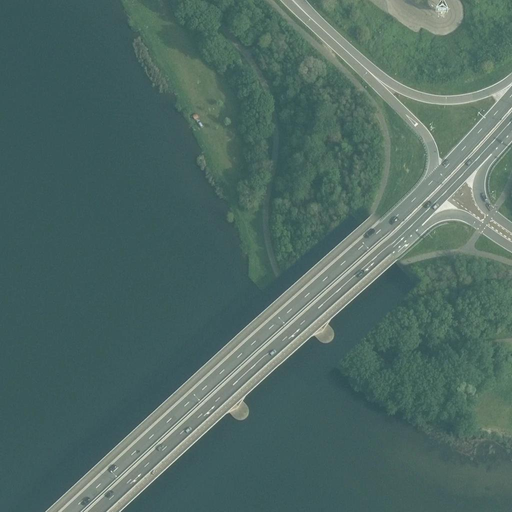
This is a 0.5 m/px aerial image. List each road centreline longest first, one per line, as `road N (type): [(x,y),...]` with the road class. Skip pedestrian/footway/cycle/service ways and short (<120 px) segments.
road 1 (primary): [(430,181),(74,511)]
road 2 (primary): [(100,511),(415,223)]
road 3 (primary): [(511,83),(447,101),(370,73)]
road 4 (primary): [(370,73),(426,139),(430,181)]
road 5 (primary): [(511,93),(430,181)]
